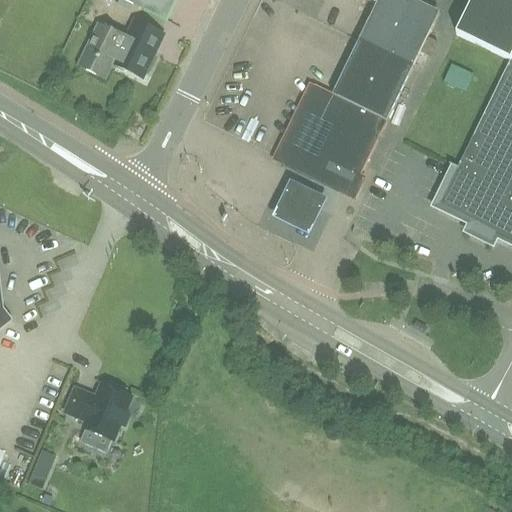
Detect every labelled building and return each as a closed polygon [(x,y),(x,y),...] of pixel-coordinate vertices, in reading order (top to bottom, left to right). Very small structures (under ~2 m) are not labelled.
[(175,0),(121,0),(165,21),(175,0)] [(351,194),(431,32),(417,26),(426,8),(410,0),(378,0),(332,96),(314,87),(279,158),(351,194)] [(511,0),(472,0),(456,35),(510,62),(440,205),(511,240),(511,0)] [(98,25),(78,67),(105,81),(112,66),(142,80),(163,39),(161,35),(134,22),(126,39),(98,25)] [(329,204),(292,187),(282,206),(273,224),(310,242),(319,224),(329,204)] [(0,329),(10,322),(2,311),(0,293),(0,329)] [(75,390),(65,414),(86,423),(83,430),(85,431),(80,443),(107,454),(112,442),(114,442),(120,426),(125,428),(130,416),(125,414),(132,398),(125,395),(126,391),(110,384),(108,389),(101,386),(96,399),(75,390)] [(34,472),(28,485),(29,485),(42,491),(48,477),(34,472)]
